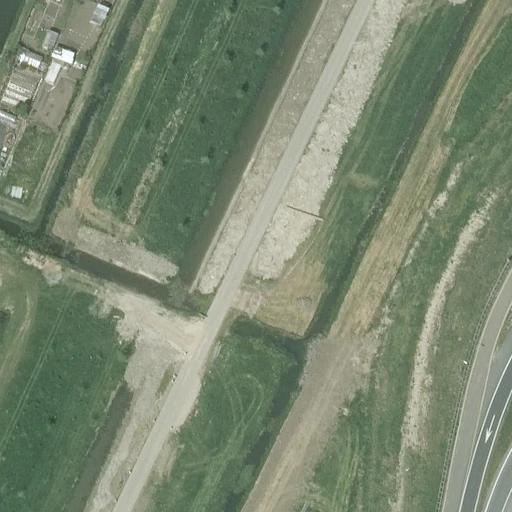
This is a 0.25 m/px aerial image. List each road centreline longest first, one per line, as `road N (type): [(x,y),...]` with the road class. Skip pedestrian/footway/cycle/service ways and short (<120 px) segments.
road 1 (track): [(65,139),(125,0)]
road 2 (motorway): [(511,370),(461,511)]
